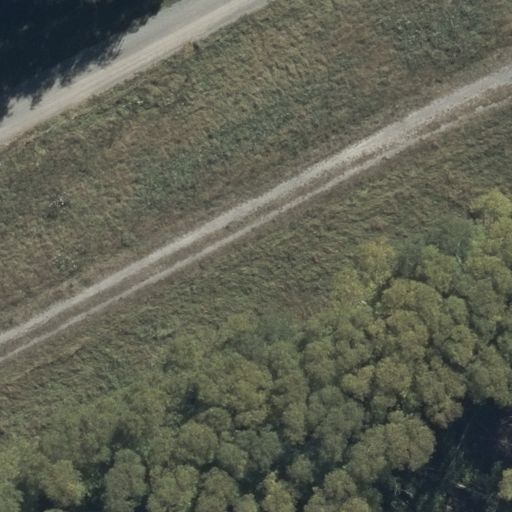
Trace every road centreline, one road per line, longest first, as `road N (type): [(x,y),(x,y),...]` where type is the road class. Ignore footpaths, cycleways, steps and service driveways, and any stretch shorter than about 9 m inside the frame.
road 1 (track): [(511,76),(0,342)]
road 2 (unclassified): [(220,0),(0,113)]
